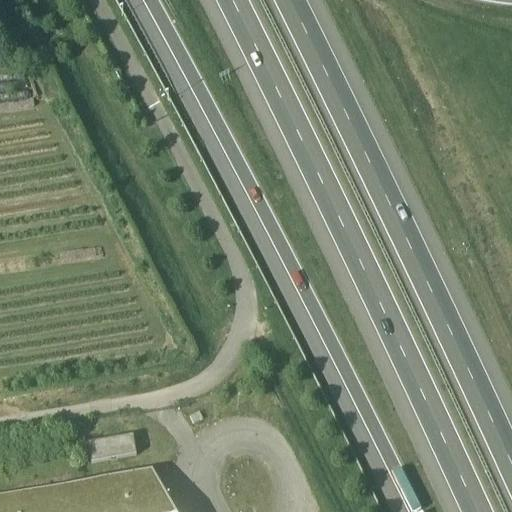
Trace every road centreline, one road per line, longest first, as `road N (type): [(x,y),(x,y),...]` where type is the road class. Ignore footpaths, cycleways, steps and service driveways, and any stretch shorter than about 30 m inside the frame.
road 1 (motorway): [(140,0),(411,511)]
road 2 (motorway): [(231,0),(474,511)]
road 3 (motorway): [(511,461),(289,0)]
road 4 (residential): [(160,120),(237,265),(247,308),(236,349),(208,383),(165,399),(0,427)]
road 5 (unclassified): [(291,511),(292,478),(277,449),(237,438),(198,454),(193,481)]
